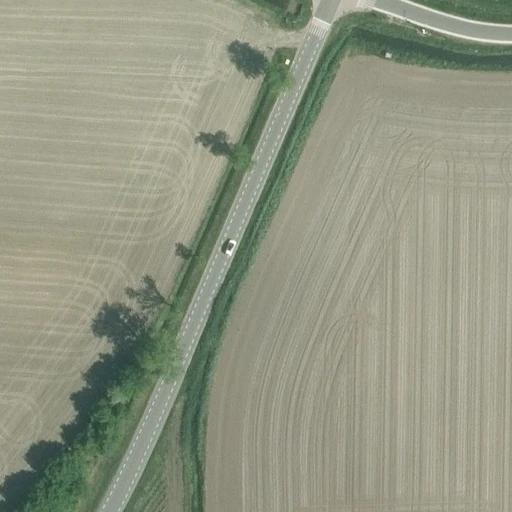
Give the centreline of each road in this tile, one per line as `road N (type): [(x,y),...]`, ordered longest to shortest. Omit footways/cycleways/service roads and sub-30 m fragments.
road 1 (tertiary): [(111,511),(331,0)]
road 2 (unclassified): [(511,33),(439,23),(377,0)]
